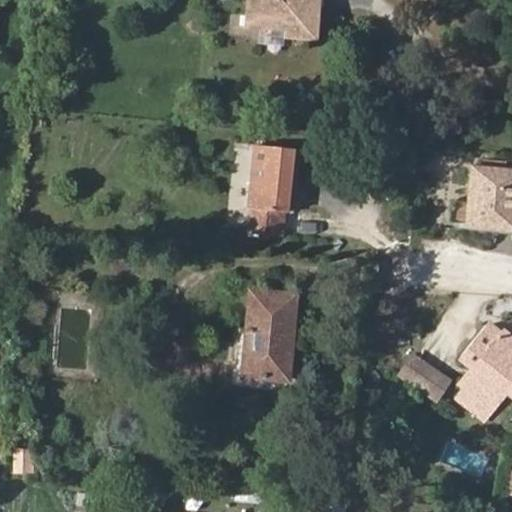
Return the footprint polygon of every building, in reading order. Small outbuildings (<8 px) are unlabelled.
[(247,0),(245,21),(317,29),(319,0),(247,0)] [(317,29),(245,21),(244,28),(292,32),(292,39),(316,41),(317,29)] [(286,211),(292,211),(298,148),(253,143),(245,231),(283,235),(286,211)] [(465,222),(511,226),(511,170),(471,166),(467,201),(465,222)] [(243,374),(287,377),(292,321),(294,295),(249,291),(246,328),(243,374)] [(511,338),(501,329),(498,333),(485,322),(458,357),(469,366),(455,386),(460,390),(455,397),(484,420),(507,393),(511,396),(511,338)] [(434,397),(447,379),(401,346),(387,365),(434,397)] [(32,466),(36,466),(37,451),(14,449),(12,470),(31,472),(32,466)] [(100,487),(101,475),(76,472),(75,485),(100,487)]
